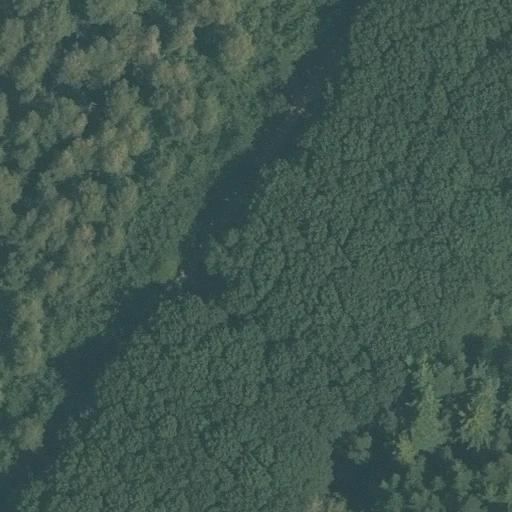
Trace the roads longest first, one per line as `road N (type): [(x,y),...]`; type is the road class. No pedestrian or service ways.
road 1 (track): [(24,511),(374,0)]
road 2 (track): [(317,511),(511,221)]
road 3 (track): [(511,93),(365,0)]
